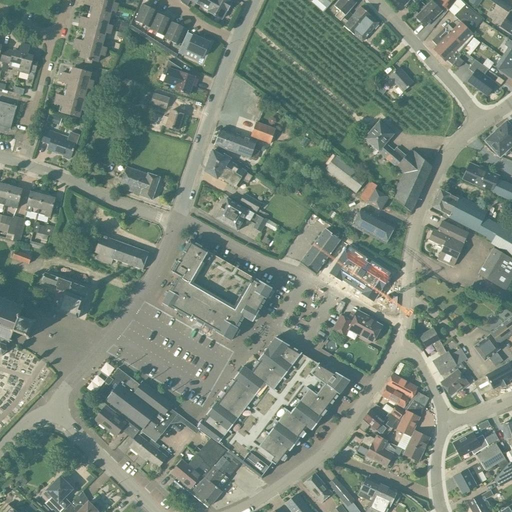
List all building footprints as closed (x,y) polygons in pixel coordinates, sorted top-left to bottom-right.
[(114,0),(85,0),(84,5),(93,7),(90,19),(81,17),(79,27),(87,29),(84,41),(75,39),(73,49),(81,51),(80,57),(85,59),(84,63),(92,65),(93,61),(98,62),(100,55),(105,57),(107,48),(102,46),(106,33),(110,35),(113,26),(108,24),(112,11),(119,13),(120,10),(117,9),(119,4),(114,2),(114,0)] [(208,12),(212,6),(214,2),(209,0),(189,0),(200,6),(199,9),(208,14),(208,12)] [(209,0),(214,2),(212,6),(208,12),(222,19),(226,13),(227,10),(228,10),(228,9),(230,9),(232,6),(231,4),(232,2),(227,0),(209,0)] [(312,0),(311,1),(324,12),(334,0),(312,0)] [(348,22),(353,15),(349,12),(356,3),(353,0),(339,0),(335,6),(340,11),(335,16),(341,21),(344,18),(348,22)] [(456,0),(439,0),(438,2),(444,7),(448,10),(456,0)] [(511,3),(506,0),(490,0),(508,12),(511,6),(511,3)] [(428,5),(416,17),(425,27),(437,16),(436,14),(442,9),(444,7),(438,2),(431,8),(428,5)] [(143,24),(150,8),(142,4),(135,21),(143,24)] [(483,19),(465,5),(454,16),(461,22),(450,33),(445,28),(432,40),(437,46),(434,50),(445,61),(447,60),(453,65),(454,64),(460,58),(462,55),(460,54),(474,37),(472,35),(473,35),(471,33),(483,19)] [(361,7),(353,15),(348,22),(344,26),(362,42),(379,23),(371,16),(372,16),(361,7)] [(150,28),(149,29),(150,30),(158,11),(150,8),(143,24),(150,28)] [(157,33),(165,17),(157,13),(158,11),(150,30),(157,33)] [(511,14),(510,14),(501,28),(511,35),(511,14)] [(164,36),(165,37),(171,22),(172,20),(165,17),(157,33),(164,36)] [(122,21),(119,28),(126,31),(129,23),(122,21)] [(164,38),(171,42),(179,25),(171,22),(165,37),(164,38)] [(171,42),(179,45),(187,29),(179,25),(171,42)] [(210,43),(187,33),(182,45),(188,48),(187,50),(203,57),(210,43)] [(508,47),(501,57),(511,64),(511,41),(508,39),(504,45),(508,47)] [(8,49),(4,62),(10,64),(9,67),(14,68),(14,70),(19,72),(26,45),(21,43),(19,52),(8,49)] [(26,45),(19,72),(23,73),(24,71),(29,72),(35,73),(39,60),(33,58),(33,56),(28,55),(30,46),(26,45)] [(170,50),(168,53),(176,58),(178,55),(170,50)] [(511,64),(501,57),(495,67),(511,78),(511,64)] [(464,61),(460,58),(454,64),(458,68),(464,61)] [(163,83),(176,87),(175,90),(190,95),(195,77),(181,72),(182,69),(168,60),(166,67),(169,68),(163,83)] [(488,70),(475,60),(468,69),(474,73),(468,82),(487,96),(496,84),(484,75),(488,70)] [(486,60),(482,65),(488,70),(492,65),(486,60)] [(414,83),(400,67),(389,76),(390,78),(386,82),(391,88),(396,83),(404,92),(414,83)] [(91,73),(73,68),(71,74),(63,72),(60,82),(69,84),(65,96),(57,94),(54,104),(63,106),(61,112),(79,117),(81,111),(86,112),(88,103),(84,102),(87,89),(92,90),(94,81),(89,80),(91,73)] [(490,70),(487,75),(496,80),(498,75),(490,70)] [(0,80),(0,87),(5,89),(8,80),(1,78),(0,80)] [(383,94),(386,91),(379,84),(376,88),(383,94)] [(14,92),(24,95),(26,89),(17,86),(14,92)] [(170,98),(153,93),(150,104),(166,109),(170,98)] [(17,106),(0,101),(0,125),(11,129),(17,106)] [(183,115),(171,111),(169,118),(157,114),(154,122),(166,126),(166,127),(178,131),(183,115)] [(49,114),(47,121),(59,125),(61,119),(49,114)] [(276,129),(257,122),(251,136),(271,143),(276,129)] [(394,135),(379,122),(365,139),(405,173),(394,198),(411,212),(432,167),(415,153),(414,154),(411,151),(406,157),(397,149),(394,152),(386,145),(394,135)] [(511,128),(506,122),(485,141),(500,157),(508,149),(511,153),(511,128)] [(41,142),(50,145),(48,150),(64,155),(63,157),(69,159),(70,157),(75,144),(76,144),(79,135),(71,132),(69,138),(54,133),(54,132),(46,129),(41,142)] [(257,142),(221,129),(215,145),(251,158),(257,142)] [(217,178),(219,176),(230,158),(225,155),(226,154),(222,151),(220,154),(213,150),(206,171),(217,178)] [(367,178),(336,154),(325,169),(356,193),(367,178)] [(229,161),(219,176),(238,188),(243,181),(248,184),(253,176),(229,161)] [(500,176),(470,163),(463,179),(493,193),(494,193),(511,200),(511,185),(499,180),(500,176)] [(148,174),(127,167),(119,187),(141,195),(140,196),(152,200),(160,178),(148,173),(148,174)] [(263,179),(260,183),(271,190),(274,186),(263,179)] [(381,210),(382,210),(391,195),(376,187),(377,186),(370,181),(360,197),(366,202),(381,210)] [(0,204),(5,206),(11,187),(0,183),(0,204)] [(22,190),(11,187),(5,206),(17,209),(22,190)] [(440,190),(432,207),(450,215),(449,217),(475,231),(487,237),(486,239),(492,242),(491,243),(511,255),(511,232),(501,226),(500,228),(483,219),(487,211),(457,196),(456,198),(440,190)] [(38,214),(43,195),(31,192),(26,211),(38,214)] [(262,203),(245,193),(239,203),(256,213),(257,212),(266,218),(268,215),(263,212),(258,209),(262,203)] [(43,195),(38,214),(50,217),(55,199),(43,195)] [(250,210),(227,197),(215,218),(238,230),(245,218),(255,224),(253,228),(261,232),(265,226),(275,232),(279,226),(265,218),(265,219),(249,210),(250,210)] [(362,209),(353,226),(386,243),(395,226),(362,209)] [(331,210),(328,215),(335,220),(338,215),(331,210)] [(13,234),(14,235),(19,218),(13,216),(13,218),(3,215),(1,223),(0,225),(0,231),(8,233),(13,234)] [(25,219),(19,218),(14,235),(14,236),(12,236),(11,240),(11,241),(20,243),(21,237),(26,221),(25,221),(25,219)] [(434,230),(430,239),(444,246),(438,259),(453,267),(464,244),(463,244),(468,233),(442,221),(437,232),(434,230)] [(46,227),(35,224),(33,232),(37,233),(36,236),(47,239),(48,236),(52,237),(55,227),(46,225),(46,227)] [(326,258),(344,234),(333,227),(330,232),(325,229),(300,263),(315,273),(326,258)] [(149,252),(101,235),(95,253),(94,257),(108,263),(110,258),(143,270),(149,252)] [(178,276),(162,303),(173,310),(190,320),(191,318),(216,332),(230,341),(238,328),(250,307),(258,312),(259,311),(266,299),(272,288),(259,281),(252,277),(208,252),(209,251),(188,239),(185,244),(187,245),(183,252),(172,272),(178,276)] [(45,245),(31,241),(30,247),(43,250),(45,245)] [(349,244),(333,269),(344,276),(345,275),(365,288),(364,289),(376,297),(392,271),(349,244)] [(511,279),(511,258),(493,248),(478,275),(505,291),(511,279)] [(32,256),(15,250),(12,258),(29,264),(32,256)] [(0,337),(2,338),(0,342),(0,354),(2,355),(7,351),(6,345),(6,344),(7,340),(10,341),(10,340),(11,340),(10,339),(13,330),(26,335),(28,338),(29,338),(28,335),(33,322),(36,321),(35,319),(32,321),(18,316),(23,307),(24,307),(23,306),(25,299),(57,311),(78,319),(85,299),(87,300),(91,289),(72,283),(45,272),(42,281),(57,286),(56,290),(63,292),(58,306),(20,291),(16,303),(0,297),(0,337)] [(376,320),(358,311),(352,321),(341,315),(334,329),(338,331),(346,335),(350,327),(359,332),(358,334),(373,342),(382,326),(375,322),(376,320)] [(511,317),(490,333),(497,342),(511,333),(511,317)] [(441,375),(455,366),(457,366),(450,355),(449,351),(447,352),(433,328),(420,335),(427,347),(433,344),(440,357),(433,361),(441,375)] [(334,329),(330,337),(334,340),(338,331),(334,329)] [(499,349),(489,334),(473,346),(483,360),(488,357),(494,365),(501,360),(495,352),(499,349)] [(203,419),(197,426),(262,478),(274,463),(278,466),(290,451),(300,438),(299,438),(301,436),(302,438),(306,433),(304,432),(308,427),(312,430),(317,424),(318,425),(322,420),(321,419),(322,417),(339,394),(340,393),(342,394),(346,389),(344,388),(350,380),(319,362),(318,363),(301,354),(302,353),(275,337),(268,347),(258,360),(250,371),(243,366),(233,379),(234,379),(216,402),(216,401),(206,414),(206,415),(203,419)] [(457,366),(461,363),(468,360),(461,348),(450,355),(457,366)] [(511,376),(511,371),(507,362),(473,382),(480,395),(511,376)] [(461,363),(457,366),(455,366),(458,370),(452,375),(441,384),(450,397),(468,383),(463,377),(469,373),(461,363)] [(444,381),(452,375),(458,370),(455,366),(441,375),(444,381)] [(140,385),(119,368),(111,378),(110,377),(105,382),(107,383),(99,393),(107,399),(106,399),(143,428),(141,431),(156,442),(161,435),(162,435),(175,417),(179,420),(182,417),(199,431),(200,430),(178,413),(170,408),(172,405),(142,382),(140,385)] [(409,397),(408,397),(411,398),(416,387),(392,374),(386,385),(409,397)] [(399,420),(413,400),(408,397),(409,397),(386,385),(381,395),(397,404),(390,413),(399,420)] [(420,392),(417,401),(428,406),(431,397),(420,392)] [(399,420),(393,428),(413,438),(405,453),(418,460),(430,438),(414,429),(420,417),(419,416),(424,407),(413,400),(399,420)] [(126,424),(105,408),(95,421),(116,437),(126,424)] [(384,419),(371,409),(363,419),(381,434),(386,427),(381,423),(384,419)] [(392,428),(393,428),(399,420),(390,413),(389,413),(385,418),(388,421),(386,425),(391,429),(392,428)] [(487,420),(481,424),(483,429),(490,425),(487,420)] [(505,453),(510,462),(511,461),(511,463),(511,420),(500,425),(506,440),(507,440),(511,450),(505,453)] [(129,434),(135,426),(129,422),(123,431),(128,435),(129,434)] [(129,434),(128,435),(133,439),(140,430),(135,426),(129,434)] [(473,432),(453,443),(461,457),(472,451),(474,455),(489,445),(488,445),(498,439),(495,433),(485,438),(483,435),(476,438),(473,432)] [(149,443),(140,436),(130,448),(140,456),(141,455),(158,468),(167,458),(157,450),(160,447),(152,440),(149,443)] [(373,459),(376,461),(387,442),(380,438),(376,436),(374,438),(371,436),(370,436),(367,437),(365,436),(361,442),(366,445),(370,447),(366,456),(366,459),(370,461),(373,459)] [(223,456),(227,451),(223,448),(210,439),(197,454),(188,465),(182,461),(172,474),(177,478),(175,481),(186,490),(187,489),(192,493),(222,456),(223,456)] [(387,442),(376,461),(386,466),(393,455),(397,457),(402,449),(387,442)] [(468,469),(454,476),(463,493),(482,483),(477,474),(484,470),(485,471),(497,464),(505,459),(496,443),(476,455),(480,463),(468,470),(468,469)] [(228,452),(227,451),(223,456),(222,456),(192,493),(192,494),(194,492),(211,505),(223,491),(219,489),(241,463),(227,452),(228,452)] [(511,465),(510,462),(508,463),(501,471),(508,482),(511,479),(511,465)] [(333,493),(316,473),(304,482),(321,503),(333,493)] [(60,511),(64,509),(70,502),(64,496),(72,489),(61,477),(43,494),(48,499),(44,503),(52,511),(53,509),(55,511),(60,511)] [(339,499),(348,511),(359,511),(352,503),(355,500),(335,477),(328,484),(340,498),(339,499)] [(371,502),(371,501),(376,503),(384,485),(368,477),(358,496),(371,502)] [(376,503),(371,501),(371,502),(365,511),(386,511),(391,503),(396,505),(400,495),(396,493),(397,491),(384,485),(376,503)] [(494,495),(491,490),(481,495),(480,495),(468,502),(473,511),(488,511),(487,509),(489,508),(490,505),(487,501),(485,500),(483,501),(482,498),(486,496),(487,499),(494,495)] [(298,494),(286,503),(292,511),(318,511),(314,508),(311,510),(298,494)] [(75,507),(70,502),(64,509),(65,510),(64,511),(65,511),(96,511),(98,511),(88,502),(85,506),(83,504),(77,505),(75,507)] [(36,511),(38,510),(31,503),(25,509),(27,511),(36,511)]
